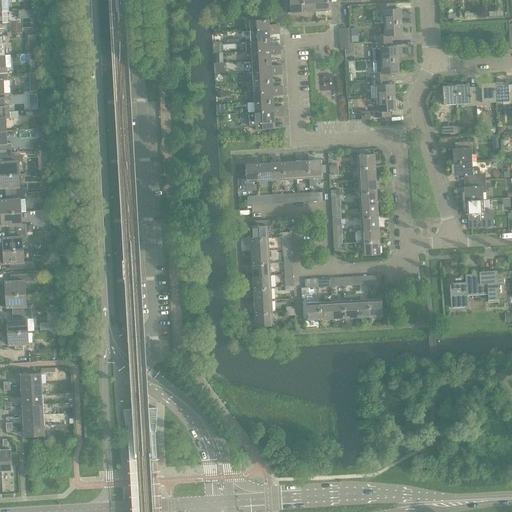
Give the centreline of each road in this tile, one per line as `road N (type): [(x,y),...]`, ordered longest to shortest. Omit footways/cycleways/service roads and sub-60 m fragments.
road 1 (tertiary): [(231,499),(224,448),(201,410),(120,343),(111,319),(104,212)]
road 2 (unclassified): [(403,244),(394,143),(381,136),(309,141),(297,129),(292,43),(333,41)]
road 3 (tertiary): [(104,212),(92,0)]
road 4 (secondary): [(432,504),(397,494),(231,499)]
road 5 (tertiary): [(108,343),(126,368),(194,423),(209,459),(212,500)]
road 6 (unclassified): [(453,242),(415,100),(430,63)]
road 7 (secondary): [(108,343),(110,484),(97,507)]
road 8 (tertiary): [(104,212),(108,343)]
